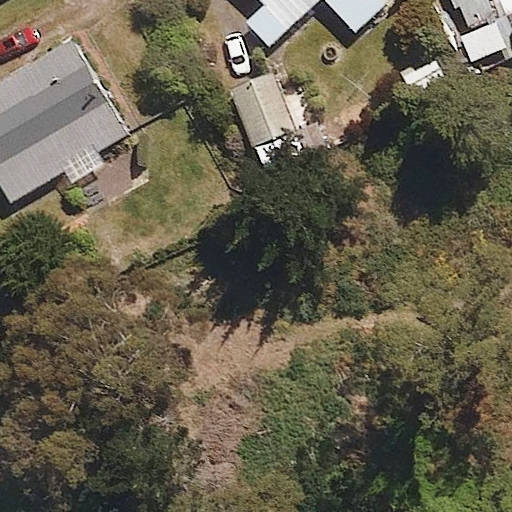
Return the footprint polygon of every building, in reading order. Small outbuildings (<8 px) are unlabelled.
[(260,0),(275,16),(257,32),(276,55),(332,7),(361,41),(400,7),(393,0),(260,0)] [(511,0),(461,0),(465,11),(469,10),(476,29),(496,21),(498,27),(471,37),(480,62),(511,51),(511,0)] [(143,135),(91,42),(0,92),(0,169),(19,204),(143,135)] [(317,157),(285,79),(243,96),(275,173),(317,157)] [(82,290),(72,253),(36,262),(46,299),(82,290)]
